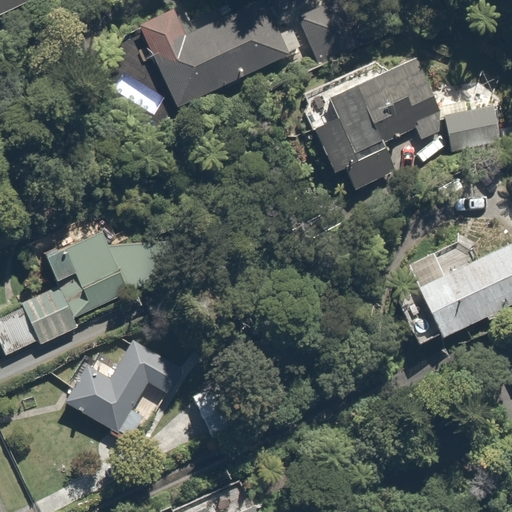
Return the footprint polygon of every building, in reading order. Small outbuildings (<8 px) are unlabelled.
[(171,0),(158,0),(129,13),(168,100),(288,47),(266,0),(240,0),(183,25),(171,0)] [(440,124),(409,51),(320,89),(345,150),(334,155),(346,185),(393,165),(380,134),(410,121),(416,134),(440,124)] [(130,286),(86,209),(29,242),(50,278),(67,268),(81,292),(64,301),(73,318),(130,286)] [(432,245),(403,259),(438,329),(511,291),(511,241),(447,274),(432,245)] [(108,372),(76,357),(56,399),(114,427),(140,376),(165,389),(182,355),(129,329),(108,372)] [(171,511),(259,511),(254,499),(223,511),(209,511),(203,497),(171,511)]
